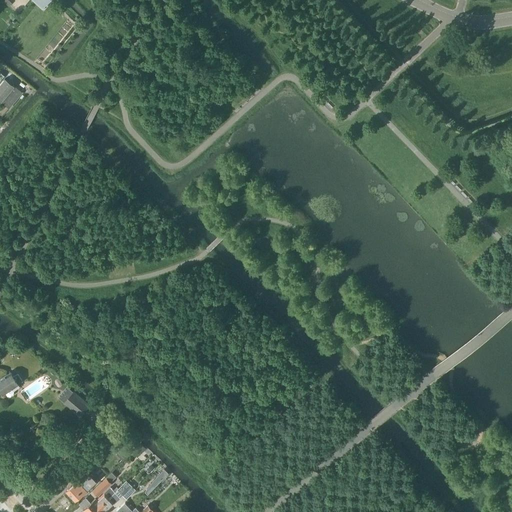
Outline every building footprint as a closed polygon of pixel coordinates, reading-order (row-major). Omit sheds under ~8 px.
[(56,0),(33,0),(42,8),(50,0),(51,0),(54,3),(56,0)] [(0,85),(0,100),(9,108),(22,93),(5,79),(0,85)] [(0,389),(3,395),(5,393),(7,396),(10,397),(13,395),(14,392),(12,389),(18,385),(18,384),(22,381),(17,374),(13,377),(10,372),(0,379),(0,389)] [(64,403),(74,392),(67,386),(57,397),(64,403)] [(64,403),(80,417),(89,406),(74,392),(64,403)] [(143,451),(139,447),(134,453),(137,456),(143,451)] [(127,454),(122,449),(117,454),(121,459),(127,454)] [(85,464),(76,473),(79,477),(89,468),(85,464)] [(145,492),(147,495),(158,483),(168,474),(164,469),(154,479),(151,483),(147,489),(145,492)] [(78,480),(66,492),(75,502),(87,490),(88,489),(97,481),(97,480),(96,481),(88,472),(88,471),(80,478),(79,479),(78,480)] [(112,471),(107,476),(112,481),(117,476),(112,471)] [(106,478),(92,491),(98,496),(112,484),(110,482),(106,478)] [(117,490),(126,499),(135,490),(126,481),(117,490)] [(95,499),(83,510),(84,511),(94,511),(110,498),(115,492),(117,490),(116,488),(113,491),(110,487),(96,501),(95,499)] [(110,498),(94,511),(106,511),(120,498),(115,492),(110,498)] [(131,511),(133,511),(125,503),(115,511),(131,511)]
